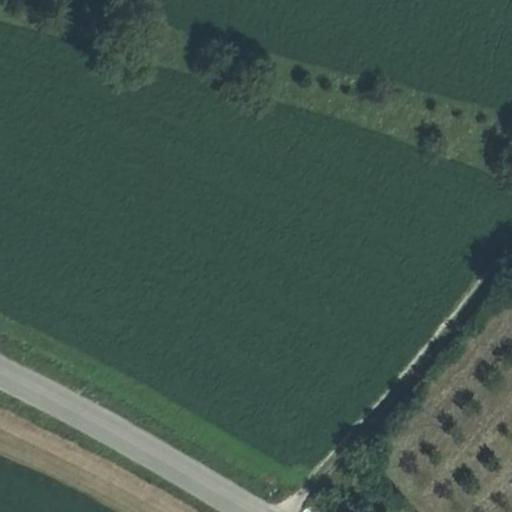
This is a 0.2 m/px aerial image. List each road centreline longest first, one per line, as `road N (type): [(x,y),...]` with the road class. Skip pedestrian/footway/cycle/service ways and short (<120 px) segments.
road 1 (track): [(289,511),(511,255)]
road 2 (tertiary): [(243,511),(0,376)]
